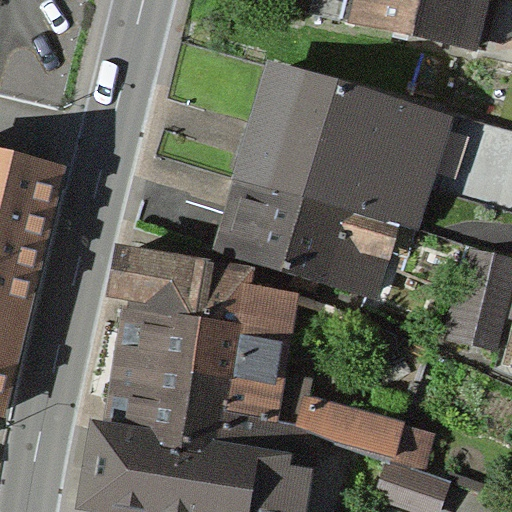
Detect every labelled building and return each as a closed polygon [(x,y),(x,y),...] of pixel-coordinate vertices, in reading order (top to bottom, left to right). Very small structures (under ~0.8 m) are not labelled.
[(482,61),(493,0),(404,0),(396,46),(482,61)] [(428,248),(460,130),(259,76),(226,193),(387,234),(428,248)] [(64,167),(0,152),(0,407),(9,410),(64,167)] [(369,305),(387,234),(226,193),(208,264),(369,305)] [(511,306),(511,260),(470,252),(451,340),(502,352),(511,306)] [(276,422),(291,296),(241,290),(241,278),(100,256),(93,305),(115,307),(102,427),(72,423),(60,511),(306,511),(317,427),(276,422)] [(511,326),(503,370),(511,371),(511,326)] [(389,464),(377,501),(410,511),(442,511),(451,485),(389,464)]
